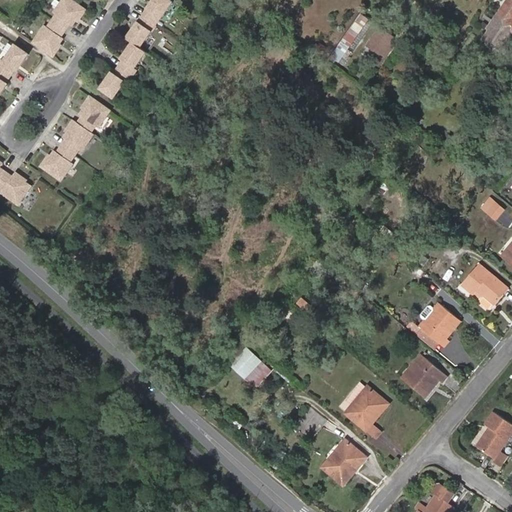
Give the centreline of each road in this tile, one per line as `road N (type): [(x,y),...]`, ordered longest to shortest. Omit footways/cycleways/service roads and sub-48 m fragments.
road 1 (tertiary): [(0,245),(291,511)]
road 2 (residential): [(65,82),(22,152),(2,136),(39,85)]
road 3 (residential): [(432,448),(511,350)]
